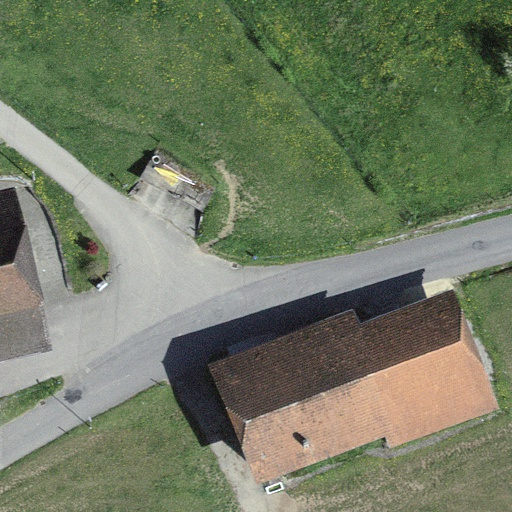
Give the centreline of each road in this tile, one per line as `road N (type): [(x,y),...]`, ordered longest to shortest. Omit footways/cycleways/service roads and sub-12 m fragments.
road 1 (residential): [(511,243),(207,327),(0,448)]
road 2 (track): [(0,126),(150,241),(207,327)]
